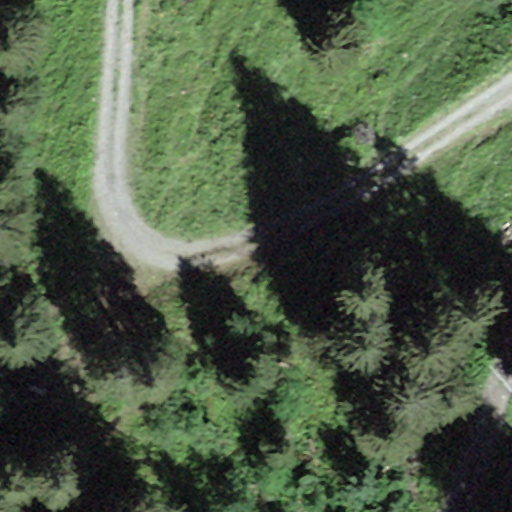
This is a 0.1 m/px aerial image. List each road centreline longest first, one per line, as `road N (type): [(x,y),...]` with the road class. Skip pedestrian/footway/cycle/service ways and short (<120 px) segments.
road 1 (track): [(112,0),(111,248),(181,270),(511,106)]
road 2 (track): [(511,389),(455,511)]
